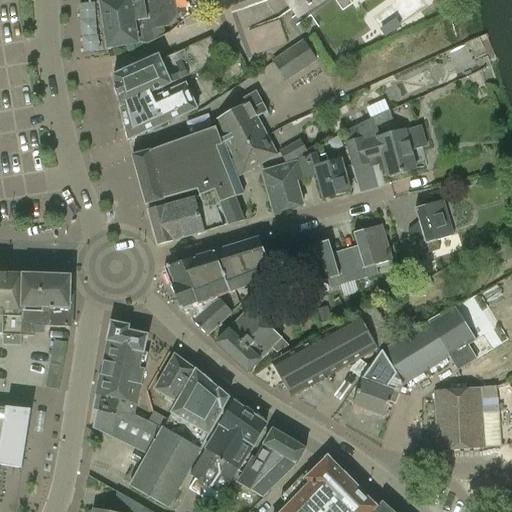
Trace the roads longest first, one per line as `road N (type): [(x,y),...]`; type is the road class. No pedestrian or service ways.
road 1 (residential): [(420,511),(377,469),(248,391),(115,269)]
road 2 (residential): [(46,0),(57,115),(115,269)]
road 3 (residential): [(115,269),(376,196)]
road 4 (residential): [(76,407),(89,325),(115,269)]
